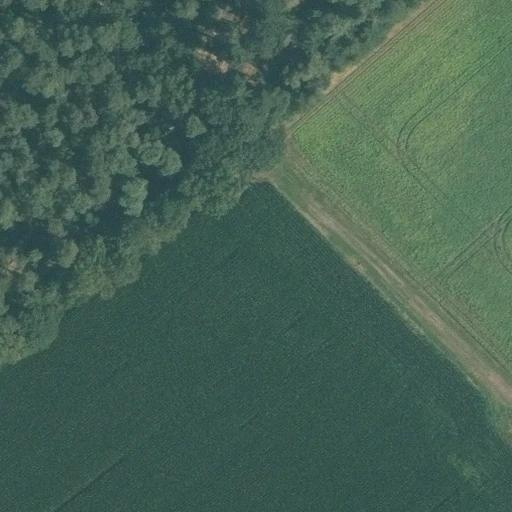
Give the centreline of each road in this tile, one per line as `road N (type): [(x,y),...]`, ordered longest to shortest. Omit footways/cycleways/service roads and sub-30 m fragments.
road 1 (track): [(221,114),(511,400)]
road 2 (track): [(103,0),(221,114)]
